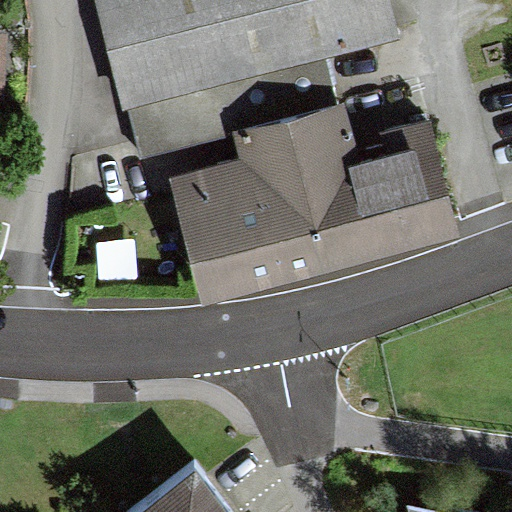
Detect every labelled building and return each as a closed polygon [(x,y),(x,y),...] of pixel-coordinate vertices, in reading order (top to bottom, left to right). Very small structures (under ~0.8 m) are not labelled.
[(400,29),(392,0),(101,0),(139,148),(236,124),(339,98),(327,48),(400,29)] [(0,89),(8,90),(11,25),(0,24),(0,89)] [(326,253),(460,217),(429,106),(355,126),(346,95),(339,98),(236,124),(241,143),(168,162),(201,286),(326,253)] [(243,511),(195,448),(109,511),(243,511)] [(511,511),(511,508),(409,495),(415,511),(511,511)]
